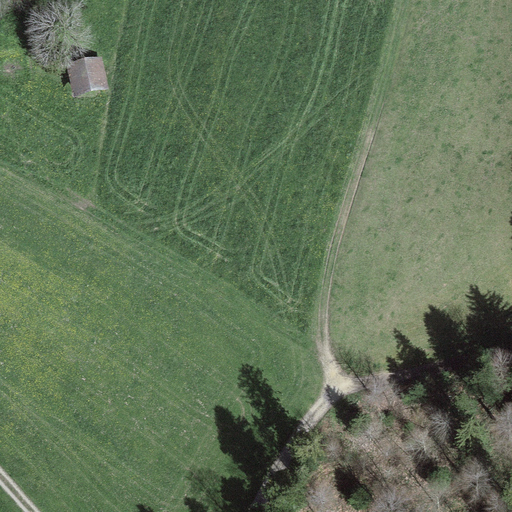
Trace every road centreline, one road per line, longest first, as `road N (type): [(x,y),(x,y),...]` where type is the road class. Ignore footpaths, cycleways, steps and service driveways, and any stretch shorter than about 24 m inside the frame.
road 1 (track): [(349,384),(330,366),(325,303),(401,0)]
road 2 (track): [(264,511),(349,384),(511,364)]
